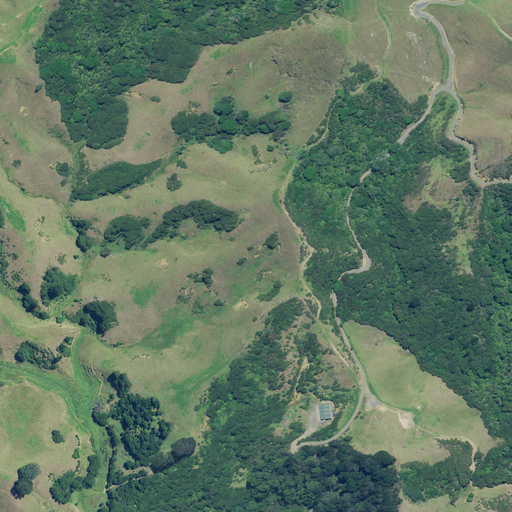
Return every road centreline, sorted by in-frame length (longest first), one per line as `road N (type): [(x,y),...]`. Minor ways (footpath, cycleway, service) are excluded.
road 1 (track): [(362,377),(338,322),(334,286),(360,272),(367,257),(347,220),(350,187),(426,115),(443,86),(456,91),(446,132),(455,149),(465,149),(469,174),(511,176)]
road 2 (track): [(362,377),(375,400),(411,412),(419,429),(471,441),(481,485),(511,485)]
road 3 (track): [(0,380),(31,382),(55,393),(72,418),(97,420),(111,444),(109,511)]
road 4 (track): [(315,511),(322,493),(294,461),(295,446),(329,441),(346,425),(362,377)]
road 5 (track): [(459,0),(417,10),(448,48),(449,88)]
